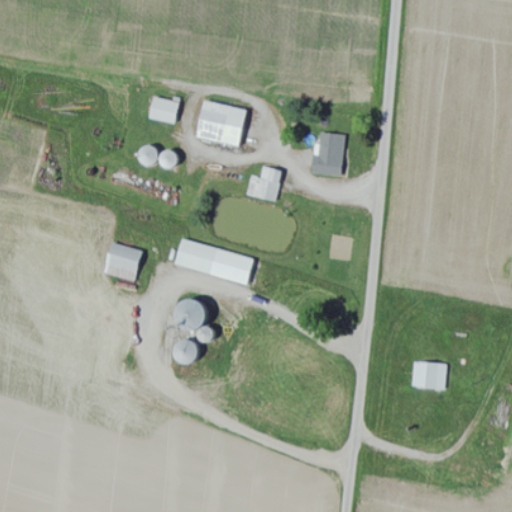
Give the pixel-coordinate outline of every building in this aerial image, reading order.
[(147,120),(174,124),(177,103),(150,99),(147,120)] [(194,138),(237,148),(245,111),(202,102),(194,138)] [(345,135),(321,134),(320,145),(314,144),(312,174),(343,176),(345,135)] [(250,176),(247,197),(276,202),(281,171),(262,168),(261,178),(250,176)] [(246,285),(252,259),(179,241),(173,267),(246,285)] [(446,391),(446,365),(413,364),(413,390),(446,391)]
